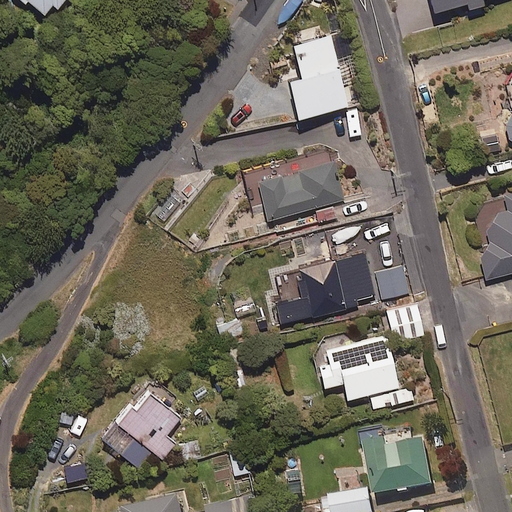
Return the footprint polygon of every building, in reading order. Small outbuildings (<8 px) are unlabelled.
[(18,0),(41,18),(52,6),(57,10),(64,0),(18,0)] [(430,0),(434,13),(467,5),(468,10),(483,7),(482,0),(483,0),(430,0)] [(347,108),(329,38),(292,47),(301,81),(288,84),(298,120),(347,108)] [(343,202),(333,165),(259,186),(269,222),(343,202)] [(511,193),(505,196),(507,206),(504,209),(501,212),(498,215),(495,218),(493,221),(490,225),(488,228),(487,232),(485,236),(484,240),(482,244),(481,248),(481,252),(480,256),(480,260),(485,279),(511,271),(511,193)] [(270,295),(274,294),(281,325),(359,307),(357,301),(375,297),(368,275),(364,255),(274,275),(276,283),(268,285),(270,295)] [(368,275),(375,297),(376,301),(410,293),(404,267),(368,275)] [(422,334),(417,305),(386,312),(392,340),(422,334)] [(243,334),(238,320),(216,327),(220,341),(243,334)] [(398,389),(384,337),(326,352),(329,365),(318,368),(324,390),(343,385),(347,402),(398,389)] [(410,390),(370,399),(373,410),(413,401),(410,390)] [(180,418),(148,395),(135,414),(128,409),(103,443),(138,469),(151,452),(162,460),(174,444),(166,438),(180,418)] [(375,499),(399,495),(400,498),(411,496),(411,493),(435,488),(429,441),(389,446),(389,441),(368,444),(375,499)] [(202,459),(198,442),(181,446),(184,462),(202,459)] [(249,472),(242,448),(229,452),(235,476),(249,472)] [(85,465),(64,468),(66,483),(87,481),(85,465)] [(300,470),(284,470),(285,498),(301,498),(300,470)] [(373,511),(370,492),(323,500),(325,511),(373,511)] [(112,511),(112,496),(95,497),(95,511),(112,511)] [(182,511),(179,500),(137,511),(182,511)] [(246,511),(244,500),(230,502),(208,507),(209,511),(246,511)]
